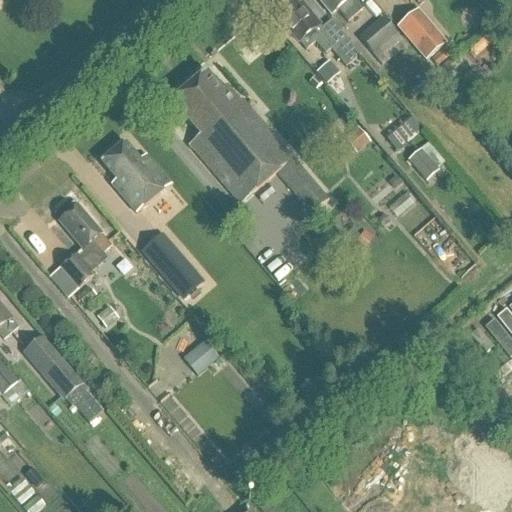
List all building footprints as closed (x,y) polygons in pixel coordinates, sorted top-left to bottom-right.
[(337,15),(347,27),(363,15),(351,0),(314,0),(330,20),(337,15)] [(305,54),(315,46),(326,57),(331,52),(341,64),(354,52),(331,25),(322,32),(305,12),(301,15),(293,5),(276,20),(305,54)] [(413,9),(394,25),(423,59),(422,60),(427,66),(447,48),(413,9)] [(359,42),(382,68),(406,48),(383,21),(359,42)] [(327,65),(314,76),(325,89),(337,78),(327,65)] [(240,209),(277,178),(312,218),(328,205),(242,104),(239,106),(226,91),(221,95),(205,76),(170,106),(199,140),(188,149),(240,209)] [(412,122),(386,140),(394,152),(420,134),(412,122)] [(100,166),(116,185),(111,189),(136,218),(170,189),(146,160),(139,165),(123,146),(100,166)] [(405,164),(423,186),(437,174),(436,173),(443,167),(426,147),(405,164)] [(386,211),(394,221),(413,206),(405,196),(386,211)] [(77,210),(59,226),(83,254),(92,247),(102,259),(111,251),(101,239),(77,210)] [(173,253),(152,271),(181,305),(202,287),(173,253)] [(92,281),(74,261),(60,272),(78,293),(92,281)] [(73,301),(81,310),(93,299),(85,290),(73,301)] [(511,304),(483,329),(510,361),(511,359),(511,304)] [(0,342),(1,344),(16,332),(10,323),(0,311),(0,342)] [(81,389),(42,343),(25,358),(64,403),(81,389)] [(178,365),(190,378),(209,361),(198,348),(178,365)] [(0,368),(0,400),(1,402),(3,400),(17,388),(0,368)] [(0,448),(6,455),(12,450),(0,436),(0,448)] [(23,480),(33,492),(42,485),(32,472),(23,480)] [(63,511),(55,501),(41,511),(63,511)]
